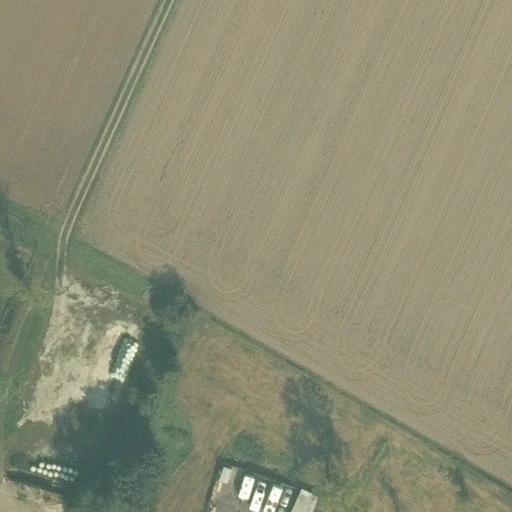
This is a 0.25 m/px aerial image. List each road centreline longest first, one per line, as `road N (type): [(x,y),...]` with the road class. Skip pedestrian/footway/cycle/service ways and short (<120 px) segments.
road 1 (track): [(169,0),(57,256)]
road 2 (track): [(57,256),(62,332),(33,422),(19,439),(0,444)]
road 3 (track): [(0,404),(57,256)]
